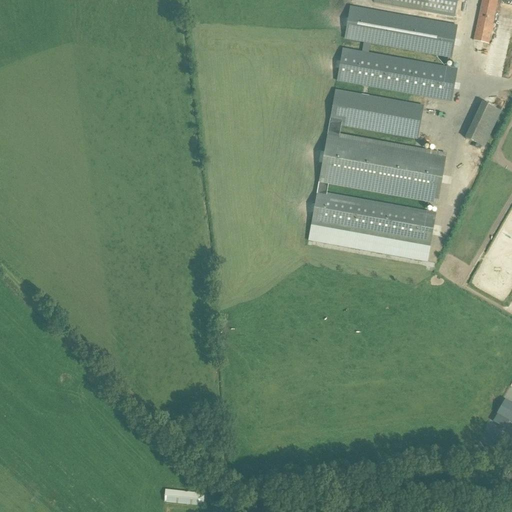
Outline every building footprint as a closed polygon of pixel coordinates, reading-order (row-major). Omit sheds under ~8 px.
[(454,18),(457,0),(374,0),(374,3),(454,18)] [(481,0),(473,42),(489,45),(498,0),(481,0)] [(338,82),(452,102),(457,70),(369,55),(370,44),(452,58),(457,27),(350,8),(345,39),(364,43),(362,53),(343,50),(338,82)] [(492,41),(503,44),(506,35),(494,32),(492,41)] [(342,126),(418,139),(424,107),(336,91),(312,226),(431,246),(436,214),(327,195),(329,185),(438,204),(447,155),(340,136),(342,126)] [(485,147),(502,111),(484,103),(467,139),(485,147)] [(511,403),(505,400),(496,414),(511,423),(511,403)] [(203,495),(164,491),(163,503),(203,507),(203,495)]
